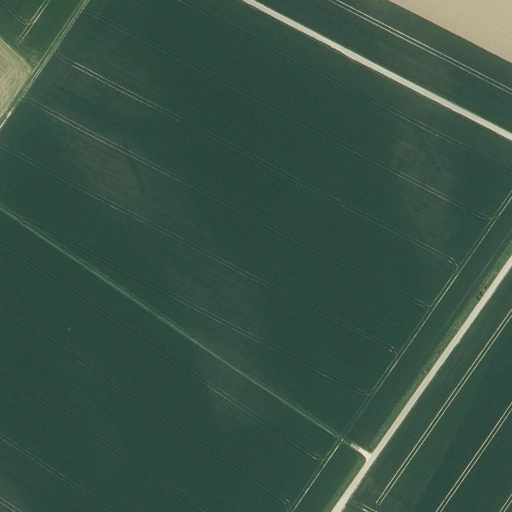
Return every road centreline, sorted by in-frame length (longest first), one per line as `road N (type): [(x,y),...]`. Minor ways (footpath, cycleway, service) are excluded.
road 1 (track): [(375,460),(0,211)]
road 2 (track): [(511,138),(244,0)]
road 3 (track): [(511,267),(339,511)]
road 4 (track): [(87,0),(0,126)]
